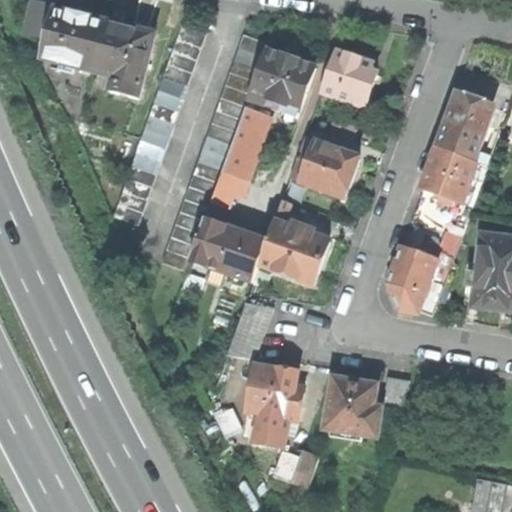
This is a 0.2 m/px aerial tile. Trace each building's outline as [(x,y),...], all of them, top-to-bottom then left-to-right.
[(47,38),(54,9),(33,4),(26,33),(47,38)] [(92,73),(105,22),(79,15),(54,9),(47,38),(41,61),(92,73)] [(140,137),(113,216),(138,225),(208,21),(183,12),(176,33),(140,137)] [(129,28),(105,22),(92,73),(112,78),(109,93),(138,100),(154,34),(129,28)] [(243,33),(163,264),(188,273),(192,262),(206,222),(209,214),(229,157),(245,108),(247,100),(265,51),(268,42),(243,33)] [(291,61),(265,51),(247,100),(280,112),(277,119),(294,126),(314,69),(291,61)] [(336,52),(321,94),(351,104),(348,110),(357,113),(359,107),(366,109),(378,75),(370,72),(373,65),(355,58),(336,52)] [(447,127),(438,150),(476,164),(480,154),(492,118),(454,105),(447,127)] [(262,115),(245,108),(229,157),(245,163),(262,115)] [(332,133),(359,143),(363,129),(337,120),(332,133)] [(291,181),(300,184),(314,144),(321,146),(322,144),(305,139),(291,181)] [(314,144),(300,184),(346,200),(353,180),(360,160),(321,146),(314,144)] [(431,170),(424,190),(444,197),(457,202),(464,204),(479,164),(476,164),(438,150),(431,170)] [(491,158),(480,154),(476,164),(479,164),(488,168),(491,158)] [(229,157),(209,214),(231,222),(235,211),(230,209),(234,195),(244,198),(256,166),(245,163),(229,157)] [(457,202),(444,197),(442,203),(455,207),(457,202)] [(283,203),(276,224),(285,227),(293,206),(283,203)] [(245,235),(206,222),(192,262),(253,284),(260,267),(268,243),(245,235)] [(268,243),(260,267),(315,286),(323,263),(330,243),(315,238),(317,232),(293,224),(291,229),(285,227),(276,224),(268,243)] [(448,233),(440,255),(455,260),(463,238),(448,233)] [(477,289),(474,308),(497,311),(511,312),(511,239),(483,236),(478,273),(477,289)] [(390,286),(401,312),(420,315),(421,312),(430,285),(439,261),(403,249),(397,266),(390,286)] [(430,285),(444,290),(454,261),(440,257),(439,261),(430,285)] [(468,288),(477,289),(478,273),(470,272),(468,288)] [(207,282),(188,276),(184,291),(202,297),(207,282)] [(444,290),(430,285),(421,312),(435,317),(444,290)] [(247,305),(228,357),(256,361),(275,309),(247,305)] [(256,368),(249,415),(266,417),(293,422),(301,423),(306,391),(297,390),(299,374),(279,371),(256,368)] [(388,378),(383,410),(400,412),(411,382),(388,378)] [(335,380),(327,432),(379,440),(383,410),(375,408),(379,387),(356,383),(335,380)] [(226,440),(243,432),(233,411),(225,415),(222,411),(214,415),(226,440)] [(293,422),(266,417),(257,446),(286,451),(293,422)] [(317,458),(303,452),(291,484),(306,489),(317,458)] [(511,511),(511,484),(481,478),(473,511),(511,511)]
